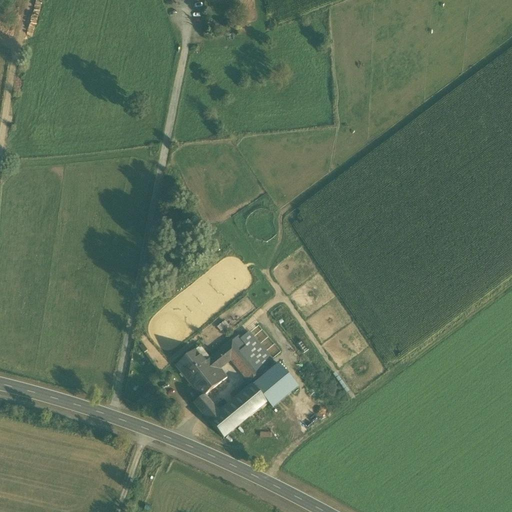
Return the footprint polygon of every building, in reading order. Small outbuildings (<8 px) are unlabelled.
[(217,328),(220,333),(229,327),(225,322),(217,328)] [(231,397),(235,401),(253,387),(262,379),(262,378),(257,372),(271,360),(249,334),(241,340),(238,337),(211,359),(220,370),(230,361),(248,382),(231,397)] [(308,351),(301,341),(296,345),(303,355),(308,351)] [(200,348),(195,351),(205,363),(210,360),(200,348)] [(175,367),(200,399),(203,397),(204,397),(227,379),(220,370),(211,359),(210,360),(205,363),(195,351),(175,367)] [(253,387),(266,403),(272,410),(298,388),(278,365),(273,370),(273,369),(262,378),(262,379),(253,387)] [(228,407),(219,414),(209,423),(222,439),(223,440),(247,420),(266,403),(253,387),(235,401),(228,407)] [(193,404),(198,410),(208,402),(204,397),(203,397),(200,399),(193,404)] [(214,408),(208,402),(198,410),(203,416),(214,408)] [(215,409),(219,414),(228,407),(224,402),(215,409)] [(253,426),(272,410),(266,403),(247,420),(253,426)] [(215,409),(214,408),(203,416),(209,423),(219,414),(215,409)]
